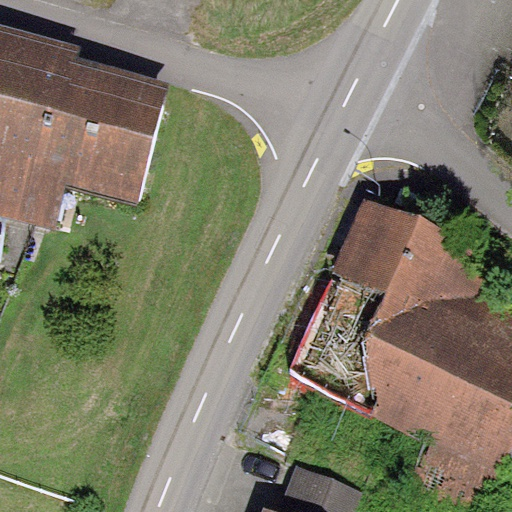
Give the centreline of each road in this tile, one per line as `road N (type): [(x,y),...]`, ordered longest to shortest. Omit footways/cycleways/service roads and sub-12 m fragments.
road 1 (tertiary): [(159,511),(269,249),(337,115)]
road 2 (residential): [(337,115),(0,0)]
road 3 (residential): [(511,202),(470,167),(337,115)]
road 4 (tertiary): [(337,115),(395,0)]
